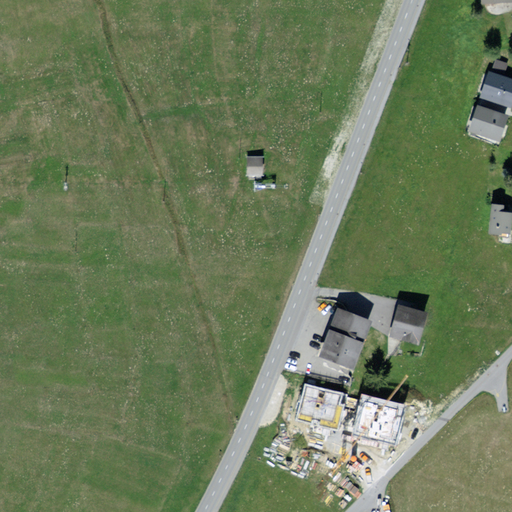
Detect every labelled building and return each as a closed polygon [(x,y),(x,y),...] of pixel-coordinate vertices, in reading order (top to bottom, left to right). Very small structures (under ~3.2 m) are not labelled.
[(511,80),(489,73),(482,95),(511,104),(511,101),(511,80)] [(507,115),(480,106),(472,129),(500,138),(507,115)] [(261,158),(248,158),(248,172),(261,172),(261,158)] [(511,211),(493,209),(490,230),(509,232),(511,211)] [(427,314),(399,307),(392,332),(420,339),(427,314)] [(369,321),(338,310),(322,354),(353,365),(369,321)] [(341,392),(306,385),(299,420),(334,426),(341,392)] [(363,397),(355,431),(391,439),(399,406),(363,397)]
